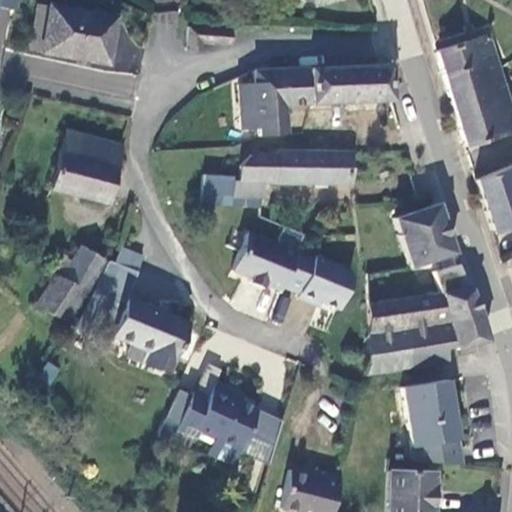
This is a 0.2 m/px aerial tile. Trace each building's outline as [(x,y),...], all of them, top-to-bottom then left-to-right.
[(0,0),(0,65),(14,0),(0,0)] [(108,17),(43,7),(36,53),(101,63),(108,17)] [(231,45),(232,30),(185,26),(182,49),(197,51),(198,42),(231,45)] [(486,35),(434,50),(441,74),(476,64),(479,75),(496,70),(486,35)] [(344,101),(386,100),(384,64),(343,65),(344,101)] [(511,112),(509,113),(496,70),(479,75),(476,64),(441,74),(463,146),(511,132),(511,135),(511,112)] [(282,103),(344,101),(343,65),(279,69),(282,103)] [(254,119),(255,133),(283,131),(282,103),(279,69),(252,71),(252,81),(238,82),(240,120),(254,119)] [(120,147),(64,131),(48,188),(104,204),(120,147)] [(348,182),(348,152),(275,153),(275,156),(249,156),(236,164),(237,180),(230,180),(229,197),(258,197),(258,180),(348,182)] [(511,164),(474,180),(490,231),(511,224),(511,225),(511,164)] [(199,177),(199,206),(229,207),(229,197),(230,180),(226,180),(226,177),(199,177)] [(406,291),(407,300),(463,293),(431,206),(389,222),(414,288),(406,291)] [(293,257),(244,239),(230,276),(248,283),(247,287),(261,292),(262,288),(279,294),(293,257)] [(118,248),(111,266),(135,275),(142,257),(118,248)] [(42,322),(43,326),(46,329),(53,330),(58,326),(60,322),(71,328),(88,295),(85,294),(102,262),(79,249),(61,281),(41,270),(33,285),(46,292),(37,309),(44,314),(42,317),(42,322)] [(113,337),(107,352),(166,376),(187,324),(127,301),(137,276),(135,275),(111,266),(106,264),(82,325),(113,337)] [(386,304),(383,272),(361,275),(361,308),(386,304)] [(362,377),(443,366),(441,358),(452,355),(483,345),(463,293),(407,300),(386,304),(361,308),(362,377)] [(443,366),(456,364),(452,355),(441,358),(443,366)] [(57,371),(48,363),(34,378),(42,387),(57,371)] [(212,372),(201,399),(202,399),(217,405),(223,390),(228,378),(212,372)] [(443,381),(397,390),(411,465),(458,467),(443,381)] [(202,399),(187,437),(206,445),(209,437),(250,453),(266,417),(260,414),(253,411),(238,405),(241,397),(223,390),(217,405),(202,399)] [(201,399),(188,394),(172,431),(187,437),(202,399),(201,399)] [(256,403),(241,397),(238,405),(253,411),(256,403)] [(256,403),(253,411),(260,414),(263,406),(256,403)] [(326,511),(334,476),(316,472),(315,479),(284,473),(276,511),(278,511),(326,511)] [(427,511),(427,476),(384,476),(384,511),(427,511)]
